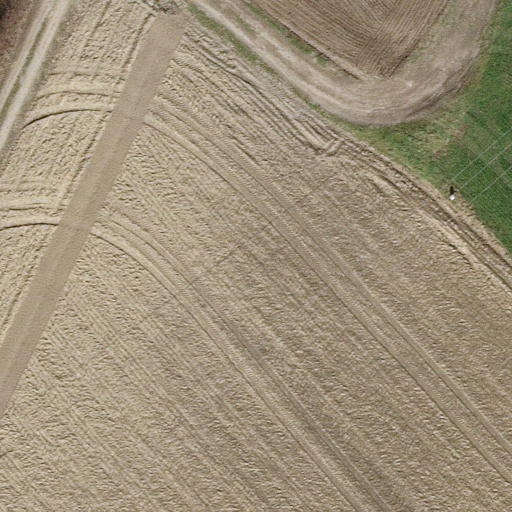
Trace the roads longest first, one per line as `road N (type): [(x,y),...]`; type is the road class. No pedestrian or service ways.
road 1 (track): [(478,0),(450,79),(382,111),(317,90),(195,0)]
road 2 (track): [(64,0),(0,130)]
